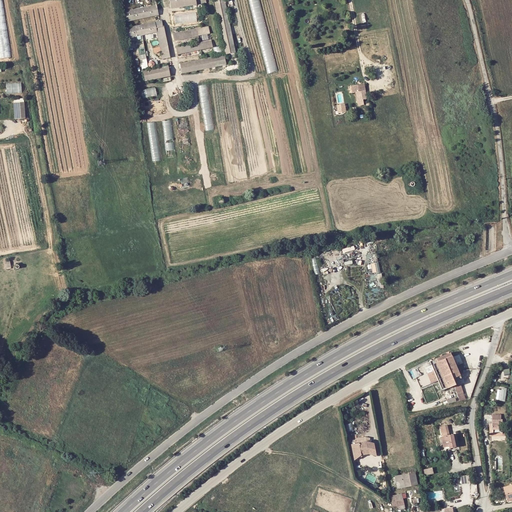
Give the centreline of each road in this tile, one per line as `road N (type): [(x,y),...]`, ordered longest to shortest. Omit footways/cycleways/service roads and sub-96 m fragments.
road 1 (tertiary): [(510,250),(303,346),(178,435),(91,511)]
road 2 (trunk): [(511,275),(318,366),(236,420),(124,511)]
road 3 (trunk): [(140,511),(322,378),(511,288)]
road 4 (tertiary): [(504,315),(343,392),(177,511)]
road 5 (unclassified): [(465,0),(493,101),(510,250)]
road 6 (track): [(163,0),(179,78),(251,76),(232,0)]
road 7 (unclassified): [(481,508),(471,415),(504,315)]
road 8 (track): [(0,436),(84,474),(109,496)]
